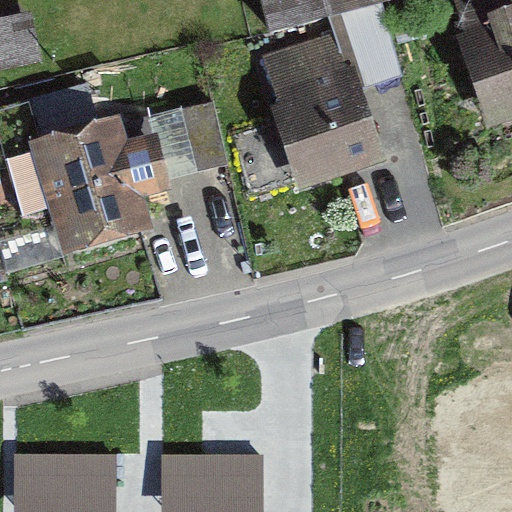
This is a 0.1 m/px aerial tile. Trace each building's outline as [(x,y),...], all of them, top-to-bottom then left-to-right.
[(258,0),(265,27),(368,0),(258,0)] [(511,0),(450,0),(490,114),(511,106),(511,0)] [(25,21),(0,27),(0,76),(37,67),(25,21)] [(342,38),(262,61),(296,177),(376,154),(342,38)] [(211,116),(173,128),(192,190),(230,179),(211,116)] [(114,130),(0,163),(0,224),(3,234),(43,223),(57,269),(147,242),(114,130)] [(121,511),(122,467),(16,465),(14,511),(121,511)] [(263,511),(265,469),(158,467),(156,511),(263,511)]
